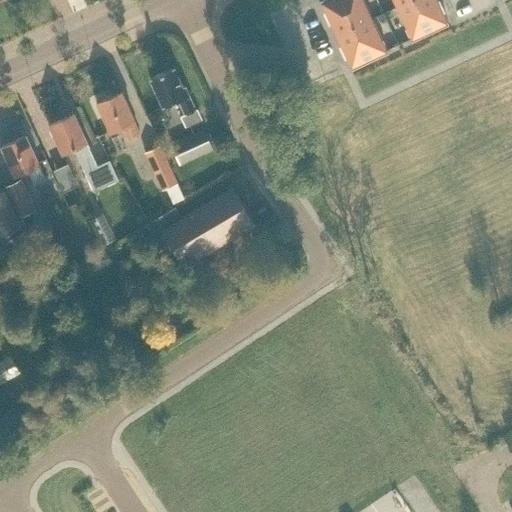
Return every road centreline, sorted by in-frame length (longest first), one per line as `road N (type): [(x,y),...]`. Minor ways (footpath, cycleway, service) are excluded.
road 1 (residential): [(7,484),(330,268),(264,163),(186,0)]
road 2 (primary): [(0,76),(165,0)]
road 3 (unknown): [(357,360),(468,472)]
